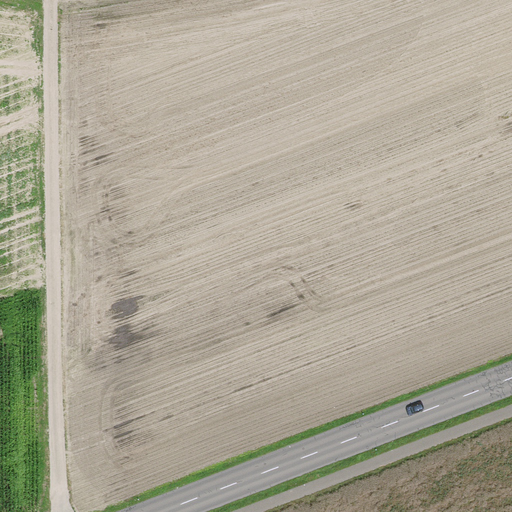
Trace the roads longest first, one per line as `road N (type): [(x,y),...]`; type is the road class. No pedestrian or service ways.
road 1 (track): [(54,511),(52,0)]
road 2 (tertiary): [(511,376),(152,511)]
